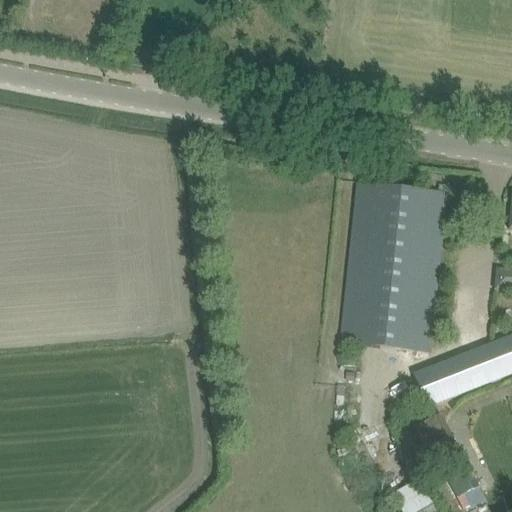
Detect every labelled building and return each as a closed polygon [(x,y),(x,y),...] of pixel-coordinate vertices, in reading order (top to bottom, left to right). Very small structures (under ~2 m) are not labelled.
[(358,185),(356,205),(342,345),(429,354),(447,186),(439,185),(438,193),(358,185)] [(511,335),(414,374),(428,408),(511,374),(511,335)] [(456,498),(477,487),(479,487),(442,417),(415,428),(431,461),(435,458),(456,498)] [(393,493),(401,511),(416,511),(436,503),(425,478),(393,493)] [(420,511),(441,511),(442,511),(438,503),(420,511)]
